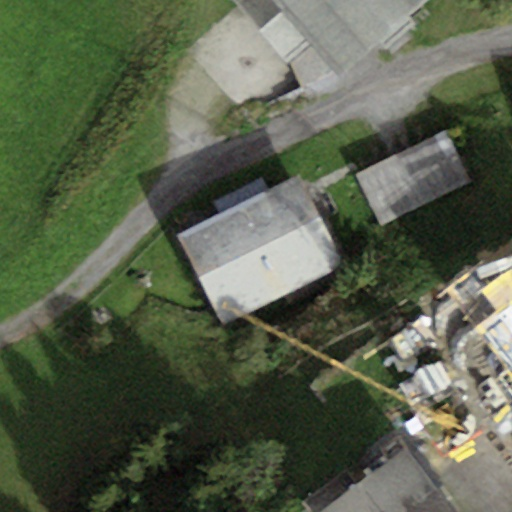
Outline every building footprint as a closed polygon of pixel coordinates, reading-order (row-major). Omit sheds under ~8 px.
[(272,0),(349,87),(447,0),(272,0)] [(448,135),(361,178),(387,230),(474,188),(448,135)] [(297,170),(174,227),(223,331),(345,274),(297,170)] [(511,376),(480,402),(511,446),(511,376)] [(454,511),(416,455),(333,511),(454,511)]
